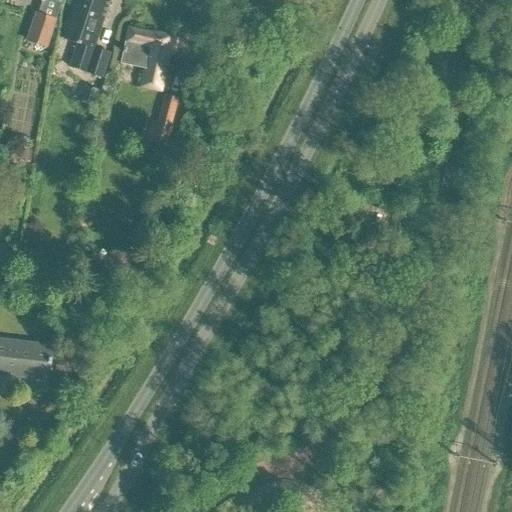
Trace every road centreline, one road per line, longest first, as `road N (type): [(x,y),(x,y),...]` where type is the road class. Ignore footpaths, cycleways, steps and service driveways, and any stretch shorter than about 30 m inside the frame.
road 1 (primary): [(354,0),(181,333),(65,511)]
road 2 (primary): [(104,511),(333,100),(378,0)]
